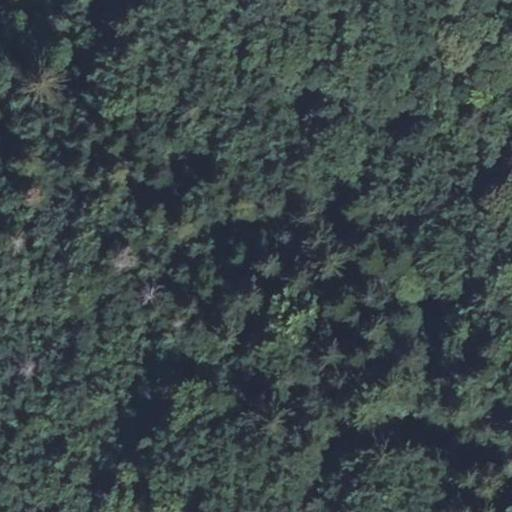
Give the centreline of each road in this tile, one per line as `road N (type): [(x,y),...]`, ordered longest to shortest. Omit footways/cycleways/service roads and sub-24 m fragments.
road 1 (track): [(321,511),(320,491),(352,426),(410,402),(429,360),(435,311),(401,217),(323,111)]
road 2 (track): [(323,111),(234,0)]
